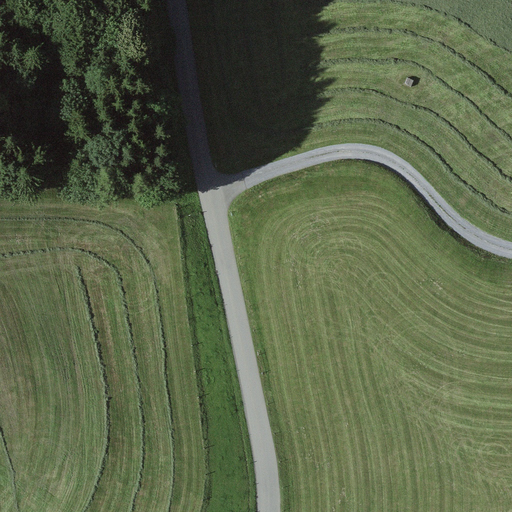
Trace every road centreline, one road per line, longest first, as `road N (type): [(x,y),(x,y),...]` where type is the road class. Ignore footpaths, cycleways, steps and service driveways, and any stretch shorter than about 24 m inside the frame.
road 1 (unclassified): [(268,511),(263,440),(175,0)]
road 2 (track): [(211,192),(330,152),(385,156),(464,230),(511,250)]
